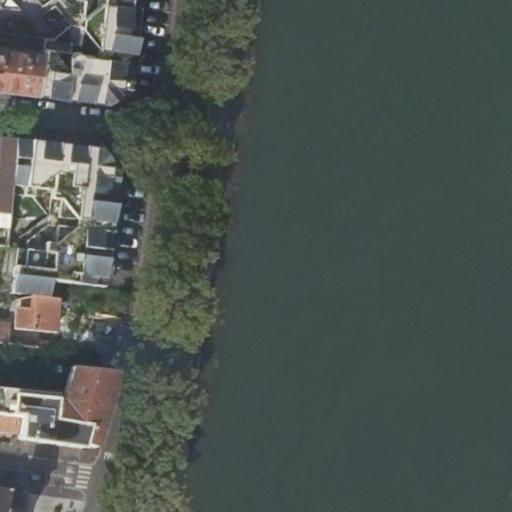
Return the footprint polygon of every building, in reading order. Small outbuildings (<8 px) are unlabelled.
[(0,0),(0,6),(19,9),(12,0),(0,0)] [(36,93),(92,99),(94,81),(113,84),(124,0),(58,0),(70,14),(69,22),(48,39),(43,39),(41,50),(36,93)] [(0,88),(36,93),(41,50),(0,44),(0,88)] [(0,245),(5,246),(7,218),(9,195),(12,139),(0,138),(0,245)] [(91,149),(12,139),(9,195),(30,197),(46,216),(46,225),(27,241),(26,252),(17,251),(15,267),(23,268),(23,274),(22,277),(23,280),(28,285),(33,287),(36,286),(39,285),(42,281),(42,276),(43,272),(80,276),(91,273),(97,265),(98,254),(102,218),(104,218),(106,187),(104,187),(104,184),(100,179),(96,178),(92,177),(91,178),(89,176),(91,149)] [(30,330),(54,333),(58,300),(33,296),(32,312),(30,330)] [(14,329),(30,330),(32,312),(16,310),(14,329)] [(0,344),(9,345),(10,328),(0,327),(0,344)] [(114,374),(82,370),(70,369),(61,402),(54,401),(52,418),(86,424),(81,444),(94,448),(114,374)] [(0,414),(21,417),(52,418),(54,401),(55,394),(0,388),(0,414)] [(0,433),(19,435),(21,417),(0,414),(0,433)] [(80,448),(81,444),(86,424),(52,418),(21,417),(19,435),(18,439),(80,448)] [(20,511),(23,493),(21,493),(20,497),(9,495),(9,491),(6,491),(5,495),(0,493),(0,511),(20,511)]
